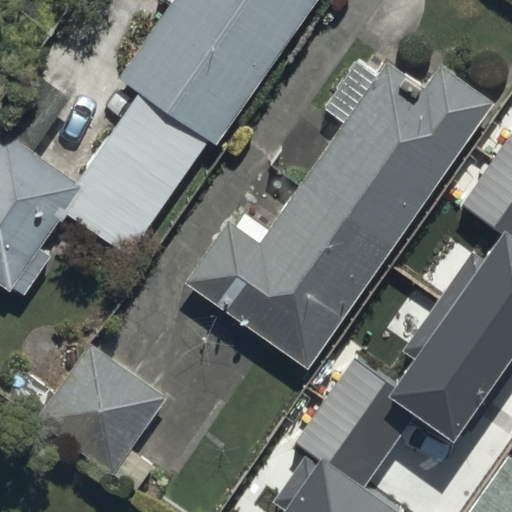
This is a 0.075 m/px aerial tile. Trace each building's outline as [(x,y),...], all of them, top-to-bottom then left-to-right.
[(0,271),(5,275),(60,197),(129,246),(302,0),(161,0),(116,65),(138,81),(77,167),(6,117),(0,124),(0,271)] [(384,44),(257,225),(228,205),(183,269),(212,289),(305,354),(477,110),(492,88),(437,49),(422,71),(384,44)] [(511,133),(462,206),(502,234),(396,386),(355,358),(296,443),(320,460),(283,511),(390,511),(359,490),(414,412),(455,441),(511,359),(511,133)] [(94,336),(36,418),(109,468),(166,387),(94,336)] [(461,511),(511,511),(511,447),(508,445),(461,511)]
